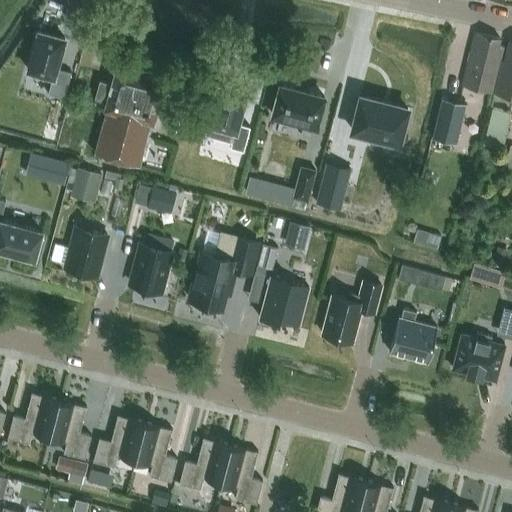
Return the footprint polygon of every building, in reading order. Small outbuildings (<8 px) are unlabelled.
[(38,29),(27,68),(52,75),(54,75),(56,67),(64,36),(38,29)] [(493,91),(504,45),(499,44),(500,38),(475,32),(463,84),(493,91)] [(511,40),(509,40),(504,61),(502,60),(495,92),(511,95),(511,40)] [(154,120),(165,79),(117,65),(112,83),(101,80),(97,96),(107,99),(105,108),(107,108),(95,150),(131,161),(139,162),(151,119),(154,120)] [(52,75),(47,93),(63,98),(71,71),(56,67),(54,75),(52,75)] [(218,82),(208,122),(236,129),(238,122),(246,89),(218,82)] [(316,125),(324,96),(280,84),(272,114),(303,122),(301,133),(311,136),(314,125),(316,125)] [(359,95),(351,129),(399,141),(407,107),(359,95)] [(461,103),(439,97),(429,137),(452,142),(461,103)] [(494,110),(486,144),(502,148),(511,114),(494,110)] [(208,122),(205,135),(230,142),(229,147),(243,150),(250,125),(238,122),(236,129),(208,122)] [(50,156),(44,178),(64,184),(71,161),(50,156)] [(326,161),(316,201),(340,207),(350,167),(326,161)] [(293,197),(308,200),(316,168),(300,164),(295,187),(292,196),(293,197)] [(250,175),(246,192),(292,204),(293,197),(292,196),(295,187),(250,175)] [(116,176),(114,186),(121,188),(123,178),(116,176)] [(147,206),(170,212),(176,191),(152,185),(147,206)] [(0,247),(34,257),(35,253),(39,254),(43,239),(39,238),(41,230),(0,219),(5,199),(0,197),(0,247)] [(274,216),(271,224),(280,227),(282,218),(274,216)] [(311,226),(290,220),(285,239),(306,245),(311,226)] [(100,245),(104,247),(107,233),(76,224),(69,249),(67,250),(65,258),(66,260),(65,265),(93,272),(100,245)] [(202,251),(190,297),(221,305),(225,289),(229,290),(235,268),(250,272),(258,241),(221,231),(215,254),(202,251)] [(136,255),(140,256),(133,283),(161,290),(162,286),(164,285),(166,277),(165,275),(171,250),(140,242),(136,255)] [(259,257),(274,261),(277,246),(263,242),(259,257)] [(497,246),(493,261),(506,264),(509,249),(497,246)] [(179,248),(177,257),(185,259),(187,250),(179,248)] [(471,271),(469,276),(484,281),(486,275),(488,269),(489,265),(474,261),(473,264),(471,271)] [(425,285),(429,271),(402,264),(398,278),(425,285)] [(289,280),(270,275),(259,318),(278,323),(279,321),(298,326),(308,287),(289,282),(289,280)] [(349,291),(347,297),(332,293),(322,333),(352,340),(360,308),(374,311),(381,284),(364,279),(360,294),(349,291)] [(399,316),(390,350),(427,359),(436,326),(414,320),(416,311),(403,307),(401,317),(399,316)] [(462,332),(453,367),(467,371),(467,373),(480,376),(481,374),(495,378),(504,344),(490,340),(492,335),(477,331),(476,336),(462,332)] [(48,436),(58,398),(34,392),(34,391),(31,391),(31,393),(25,417),(13,413),(7,437),(29,442),(31,432),(48,436)] [(85,457),(91,434),(79,431),(86,407),(86,405),(84,404),(84,405),(58,398),(48,436),(66,441),(63,452),(85,457)] [(134,459),(143,421),(120,414),(117,413),(117,415),(111,439),(99,436),(93,459),(115,465),(117,454),(134,459)] [(171,480),(177,457),(165,454),(171,430),(172,430),(172,428),(170,427),(143,421),(134,459),(152,464),(149,474),(171,480)] [(203,477),(221,482),(231,444),(205,437),(203,436),(202,438),(203,438),(197,462),(185,459),(179,482),(200,488),(203,477)] [(255,450),(231,444),(221,482),(238,486),(235,497),(256,502),(262,479),(251,476),(257,452),(258,450),(255,450)] [(84,475),(88,462),(73,458),(69,471),(84,475)] [(90,468),(87,480),(98,483),(101,470),(90,468)] [(356,511),(365,479),(341,473),(341,472),(338,471),(338,474),(332,497),(320,494),(315,511),(356,511)] [(391,485),(391,486),(365,479),(356,511),(387,511),(386,511),(392,488),(393,488),(393,486),(391,485)] [(170,492),(154,488),(150,501),(166,505),(170,492)] [(448,511),(451,502),(426,495),(423,494),(423,497),(419,511),(448,511)] [(476,508),(451,502),(448,511),(477,511),(477,510),(478,511),(478,508),(476,508)] [(233,511),(235,507),(219,503),(217,511),(233,511)]
